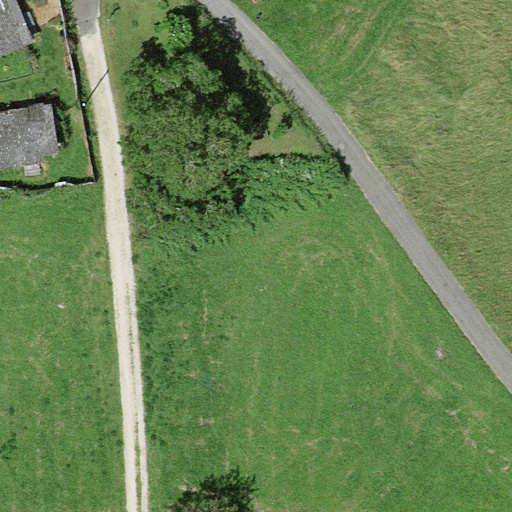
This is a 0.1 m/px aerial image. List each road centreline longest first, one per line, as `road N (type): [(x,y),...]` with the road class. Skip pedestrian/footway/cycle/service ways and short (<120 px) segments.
road 1 (track): [(79,0),(123,262),(133,511)]
road 2 (residential): [(511,384),(478,349),(305,105),(205,0)]
